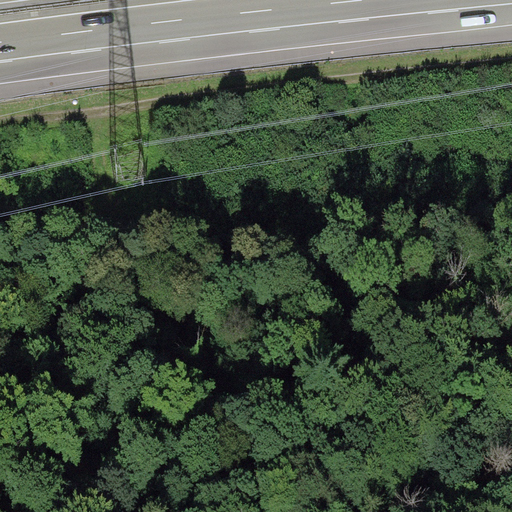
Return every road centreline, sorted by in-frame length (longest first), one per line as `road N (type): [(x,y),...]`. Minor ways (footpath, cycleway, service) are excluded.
road 1 (motorway): [(0,42),(358,0)]
road 2 (track): [(511,55),(374,65)]
